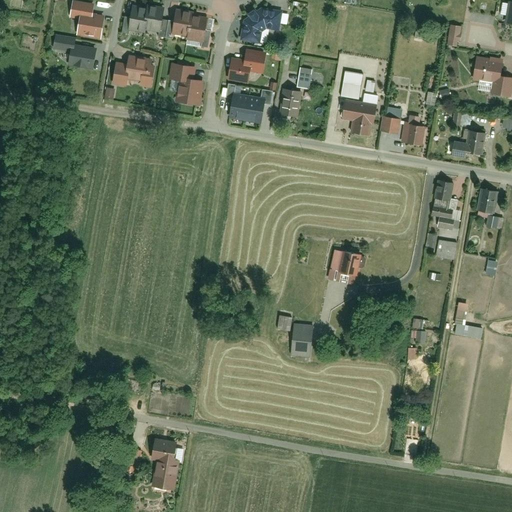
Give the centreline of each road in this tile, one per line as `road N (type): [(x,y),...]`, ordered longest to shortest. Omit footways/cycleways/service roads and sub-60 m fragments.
road 1 (residential): [(511,482),(100,412)]
road 2 (residential): [(206,128),(511,178)]
road 3 (track): [(0,94),(206,128)]
road 4 (residential): [(206,128),(229,3)]
